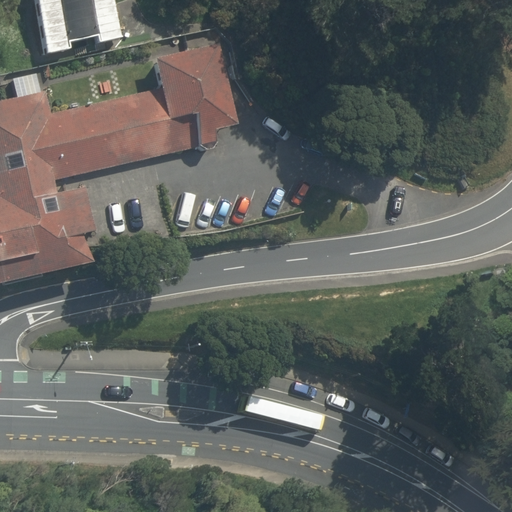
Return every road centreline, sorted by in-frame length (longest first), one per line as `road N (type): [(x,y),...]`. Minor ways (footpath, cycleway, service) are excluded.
road 1 (residential): [(0,322),(127,282),(391,248),(463,228),(511,203)]
road 2 (secondary): [(0,407),(170,413),(293,433),(397,472),(461,511)]
road 3 (track): [(511,166),(460,157),(425,106),(409,31),(391,0)]
